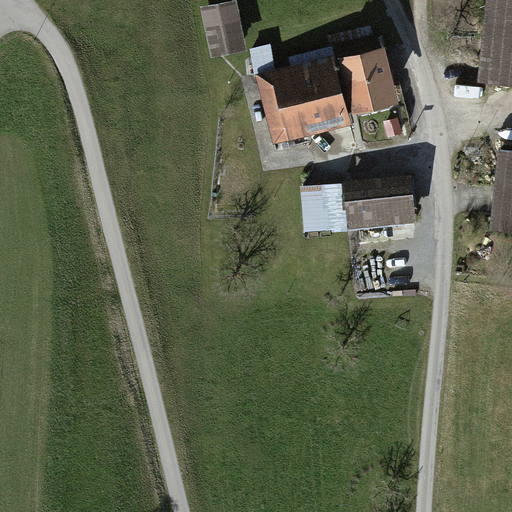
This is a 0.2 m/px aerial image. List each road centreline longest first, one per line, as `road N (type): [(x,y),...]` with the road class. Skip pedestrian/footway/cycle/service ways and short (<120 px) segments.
road 1 (track): [(0,24),(13,18),(43,29),(81,101),(184,511)]
road 2 (residential): [(425,511),(448,234),(443,142)]
road 3 (track): [(443,142),(424,54),(394,0)]
